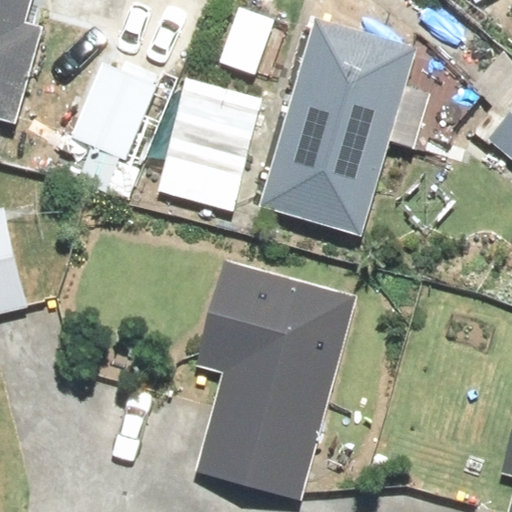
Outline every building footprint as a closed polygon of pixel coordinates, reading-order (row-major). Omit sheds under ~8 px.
[(0,0),(0,117),(31,126),(59,20),(34,14),(37,0),(0,0)] [(290,0),(255,0),(241,49),(273,59),(290,0)] [(428,45),(327,15),(305,89),(294,85),(280,129),(292,133),(270,206),(371,236),(428,45)] [(166,79),(115,56),(78,139),(129,161),(166,79)] [(511,60),(506,56),(477,89),(511,117),(495,136),(511,150),(511,60)] [(266,95),(193,77),(167,185),(241,202),(266,95)] [(15,206),(0,209),(0,318),(39,309),(15,206)] [(308,505),(364,294),(231,259),(203,366),(232,373),(205,477),(308,505)]
